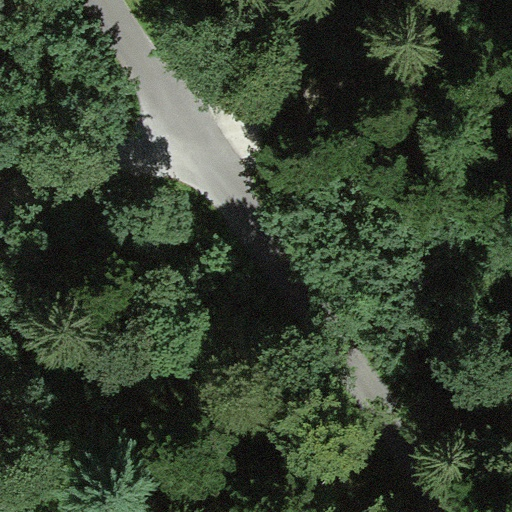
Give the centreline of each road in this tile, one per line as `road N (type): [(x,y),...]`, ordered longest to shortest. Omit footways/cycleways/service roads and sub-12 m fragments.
road 1 (unclassified): [(91,0),(169,131),(443,511)]
road 2 (track): [(511,25),(169,131)]
road 3 (track): [(0,199),(169,131)]
road 4 (track): [(267,0),(169,131)]
